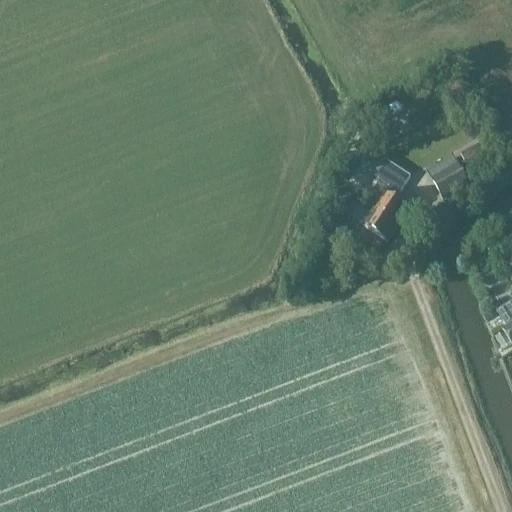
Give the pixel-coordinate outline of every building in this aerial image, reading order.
[(354,151),(377,168),(385,156),(364,140),(363,141),(362,141),(354,151)] [(386,245),(408,211),(394,203),(411,178),(384,161),(364,191),(371,196),(370,196),(381,203),(363,230),(386,245)] [(442,201),(469,187),(458,167),(431,181),(442,201)] [(342,191),(332,207),(344,214),(354,198),(342,191)] [(486,238),(485,243),(487,248),(492,249),(497,247),(498,242),(496,237),(491,236),(486,238)] [(511,346),(511,345),(511,327),(503,333),(511,346)]
